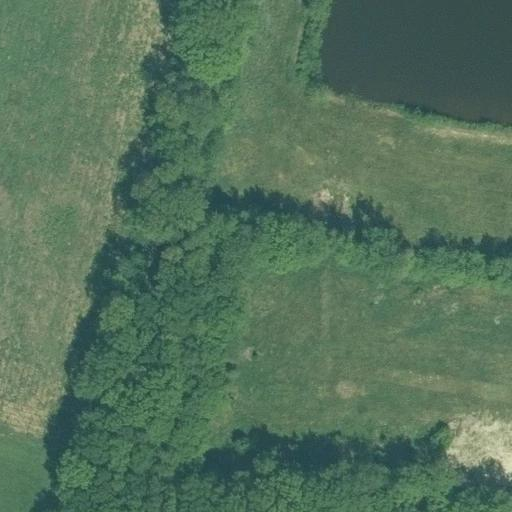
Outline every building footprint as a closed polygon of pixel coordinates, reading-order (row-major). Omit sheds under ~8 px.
[(252,22),(269,25),(272,9),(255,6),(252,22)] [(252,89),(253,78),(237,77),(236,88),(252,89)] [(225,119),(220,135),(239,140),(244,124),(225,119)] [(241,169),(242,159),(226,157),(225,167),(241,169)] [(243,211),(259,212),(260,193),(244,192),(243,211)] [(379,237),(382,209),(364,207),(362,236),(379,237)] [(404,227),(405,247),(420,246),(419,226),(404,227)] [(443,236),(440,254),(455,257),(458,238),(443,236)] [(468,258),(487,259),(489,240),(469,239),(468,258)] [(252,293),(269,289),(262,260),(245,265),(252,293)] [(420,298),(438,296),(437,286),(419,288),(420,298)] [(467,313),(484,313),(485,292),(467,292),(467,313)] [(252,348),(255,336),(237,332),(234,344),(252,348)] [(235,390),(241,375),(224,369),(218,384),(235,390)] [(367,467),(370,447),(351,444),(348,464),(367,467)] [(223,468),(225,450),(209,448),(207,466),(223,468)] [(310,464),(324,464),(325,451),(311,450),(310,464)] [(389,451),(389,471),(412,471),(413,451),(389,451)] [(464,464),(464,483),(510,483),(510,464),(464,464)]
